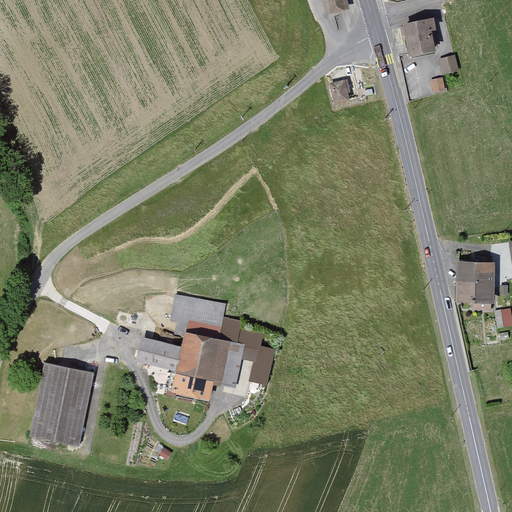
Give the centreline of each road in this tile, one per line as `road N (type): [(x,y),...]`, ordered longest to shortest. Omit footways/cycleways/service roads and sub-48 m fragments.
road 1 (unclassified): [(0,352),(51,262),(189,159),(294,95),(374,25)]
road 2 (secondary): [(490,511),(374,25)]
